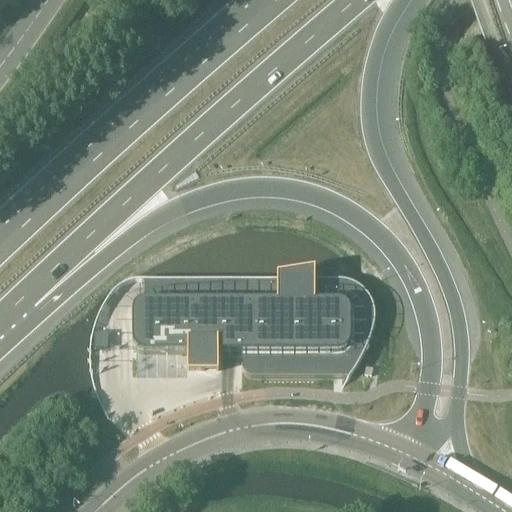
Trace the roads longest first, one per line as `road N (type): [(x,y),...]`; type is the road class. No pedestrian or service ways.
road 1 (trunk): [(25,297),(142,222),(199,198),(272,188),(339,204),(389,247),(424,305),(430,346),(423,387),(395,455)]
road 2 (trunk): [(476,502),(457,393),(461,328),(431,243),(375,139),(375,62),(398,0)]
road 3 (trunk): [(25,297),(355,0)]
road 4 (trunk): [(262,0),(0,245)]
road 5 (tertiary): [(94,511),(127,479),(224,430),(280,422),(339,429),(395,455)]
